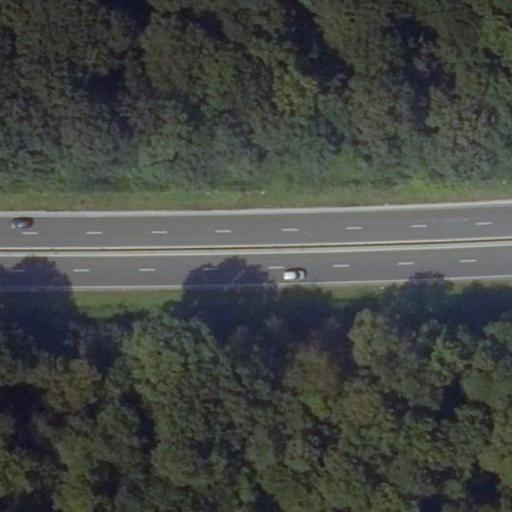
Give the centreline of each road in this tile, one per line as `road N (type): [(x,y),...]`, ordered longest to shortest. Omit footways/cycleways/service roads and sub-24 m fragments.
road 1 (trunk): [(0,274),(511,263)]
road 2 (trunk): [(511,223),(0,233)]
